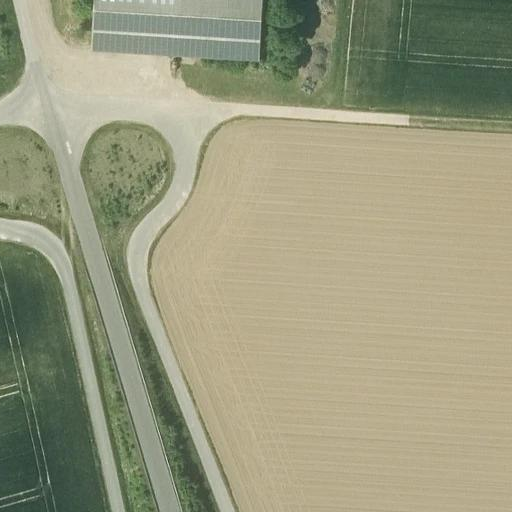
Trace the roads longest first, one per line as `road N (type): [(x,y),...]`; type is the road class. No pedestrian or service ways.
road 1 (track): [(22,0),(167,511)]
road 2 (track): [(0,110),(47,99),(511,131)]
road 3 (track): [(227,511),(136,275),(138,248),(180,171),(187,108)]
road 4 (track): [(0,231),(43,239),(60,252),(119,511)]
